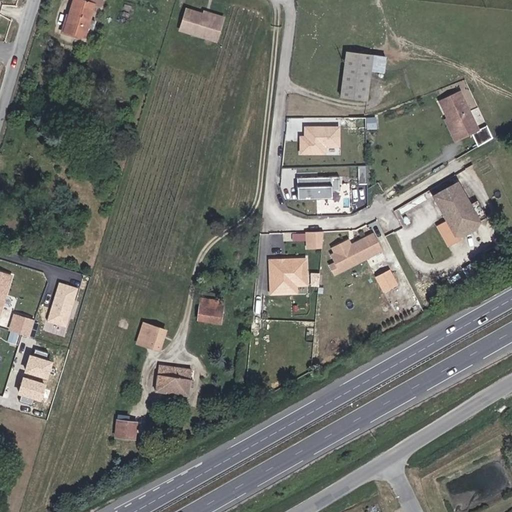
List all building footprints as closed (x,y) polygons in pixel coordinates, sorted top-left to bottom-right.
[(55,34),(74,40),(84,8),(92,10),(94,1),(91,0),(74,0),(73,4),(64,2),(55,34)] [(209,37),(216,13),(208,11),(207,13),(197,10),(179,5),(173,26),(209,37)] [(359,85),(362,40),(336,38),(332,83),(359,85)] [(485,125),(479,128),(459,88),(436,100),(456,140),(472,132),(478,144),(492,137),(485,125)] [(429,90),(408,99),(417,116),(423,130),(428,128),(431,135),(447,128),(429,90)] [(368,113),(367,103),(359,104),(359,113),(368,113)] [(431,135),(428,128),(423,130),(417,116),(414,118),(424,139),(431,135)] [(298,153),(325,154),(325,145),(340,145),(340,125),(303,124),(303,134),(299,134),(298,153)] [(447,173),(423,187),(446,225),(454,220),(454,222),(461,218),(463,217),(461,215),(469,211),(460,195),(463,192),(461,188),(457,190),(447,173)] [(328,198),(328,189),(339,189),(339,176),(294,176),(294,197),(328,198)] [(327,261),(373,237),(365,221),(348,230),(349,232),(344,235),(340,227),(325,235),(328,240),(324,242),(328,249),(323,252),(327,261)] [(322,248),(323,231),(306,231),(306,248),(322,248)] [(268,240),(260,239),(256,272),(278,274),(279,267),(280,263),(290,254),(292,243),(274,241),(272,243),(269,243),(268,240)] [(289,268),(290,254),(280,263),(279,267),(289,268)] [(382,291),(398,285),(391,268),(375,274),(382,291)] [(196,300),(217,302),(218,292),(198,290),(196,300)] [(194,313),(216,315),(217,302),(196,300),(194,313)] [(21,332),(34,337),(40,319),(15,310),(8,328),(13,329),(9,340),(18,343),(21,332)] [(137,321),(147,323),(149,313),(140,311),(137,321)] [(134,333),(157,338),(161,315),(149,313),(147,323),(137,321),(134,333)] [(52,357),(54,352),(36,346),(28,369),(56,379),(63,360),(52,357)] [(186,386),(187,379),(188,372),(189,363),(161,359),(159,370),(154,370),(153,382),(186,386)] [(56,383),(24,374),(20,391),(26,392),(23,401),(37,404),(39,398),(51,401),(56,383)] [(114,428),(132,431),(135,415),(126,414),(126,407),(119,406),(114,428)]
